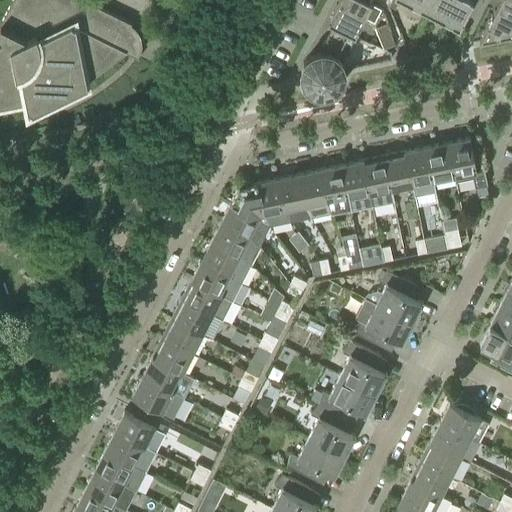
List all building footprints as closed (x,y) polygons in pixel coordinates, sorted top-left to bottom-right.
[(86,0),(11,0),(0,23),(0,108),(26,104),(27,109),(28,109),(31,110),(31,111),(87,84),(85,76),(121,49),(139,58),(139,57),(129,51),(132,46),(129,31),(124,27),(128,22),(130,23),(131,22),(86,0)] [(355,35),(365,16),(374,21),(380,7),(369,1),(368,2),(364,0),(337,0),(327,22),(332,25),(332,24),(355,35)] [(364,0),(368,2),(369,1),(369,0),(390,0),(388,5),(395,8),(398,0),(401,0),(426,12),(432,0),(364,0)] [(473,1),(470,0),(432,0),(426,12),(459,29),(473,1)] [(511,0),(499,0),(479,40),(511,33),(511,0)] [(374,28),(378,37),(390,32),(386,23),(374,28)] [(342,61),(355,35),(332,24),(332,25),(320,47),(321,50),(318,50),(316,51),(314,52),(311,53),(309,54),(307,56),(306,58),(304,60),(303,62),(302,64),(301,67),(301,69),(301,72),(301,75),(301,77),(302,80),(303,82),(304,84),(306,86),(309,89),(311,91),(312,92),(315,93),(317,93),(320,94),(322,94),(325,94),(327,94),(330,93),(332,92),(334,91),(337,89),(338,87),(340,86),(342,83),(343,81),(344,79),(344,76),(344,68),(342,61)] [(454,175),(455,181),(472,177),(474,186),(487,184),(483,167),(476,169),(475,164),(477,160),(477,156),(477,152),(476,149),(474,145),(470,143),(469,136),(447,141),(454,175)] [(433,179),(454,175),(447,141),(426,145),(433,179)] [(411,183),(412,183),(414,195),(435,191),(433,179),(426,145),(404,150),(411,183)] [(404,150),(383,154),(390,188),(411,183),(404,150)] [(393,200),(390,188),(383,154),(362,159),(369,192),(372,204),(393,200)] [(362,159),(341,163),(348,197),(351,208),(372,204),(369,192),(362,159)] [(320,168),(327,201),(331,212),(351,208),(348,197),(341,163),(320,168)] [(305,206),(310,216),(311,216),(331,212),(327,201),(320,168),(298,172),(305,206)] [(310,216),(305,206),(298,172),(277,176),(289,209),(292,220),(310,216)] [(292,220),(289,209),(277,176),(256,181),(263,215),(262,216),(269,225),(292,220)] [(262,216),(263,215),(256,181),(238,185),(230,201),(260,217),(262,216)] [(262,216),(260,217),(230,201),(220,220),(251,236),(259,245),(269,225),(262,216)] [(240,256),(250,262),(259,245),(251,236),(220,220),(210,239),(240,256)] [(443,230),(444,233),(445,239),(459,236),(457,227),(443,230)] [(423,238),(426,251),(447,247),(445,239),(444,233),(423,238)] [(459,236),(445,239),(447,247),(461,244),(459,236)] [(423,238),(414,240),(417,253),(426,251),(423,238)] [(250,262),(240,256),(210,239),(200,259),(231,275),(241,281),(250,262)] [(392,259),(389,245),(381,247),(383,260),(392,259)] [(372,248),(375,262),(383,260),(381,247),(372,248)] [(357,266),(354,252),(346,254),(349,268),(357,266)] [(337,256),(340,269),(349,268),(346,254),(337,256)] [(330,272),(327,258),(318,260),(321,273),(330,272)] [(241,281),(231,275),(200,259),(190,278),(231,299),(241,281)] [(310,261),(313,275),(321,273),(318,260),(310,261)] [(384,283),(376,301),(412,319),(422,301),(410,295),(416,284),(385,269),(377,280),(384,283)] [(293,275),(289,282),(302,289),(306,281),(293,275)] [(180,298),(211,313),(221,318),(231,299),(190,278),(180,298)] [(302,289),(289,282),(285,290),(298,296),(302,289)] [(511,285),(509,283),(499,303),(511,309),(511,285)] [(180,298),(171,317),(201,333),(211,313),(180,298)] [(277,307),(289,313),(293,306),(281,299),(277,307)] [(365,322),(358,318),(354,331),(384,347),(390,335),(401,341),(412,319),(376,301),(365,322)] [(511,309),(499,303),(489,322),(511,333),(511,309)] [(285,321),(289,313),(277,307),(273,315),(285,321)] [(171,317),(161,336),(192,352),(201,333),(171,317)] [(511,333),(489,322),(479,342),(494,349),(489,360),(511,372),(511,333)] [(257,346),(258,346),(269,352),(273,345),(277,337),(264,331),(261,339),(257,346)] [(161,336),(151,355),(182,371),(192,352),(161,336)] [(341,351),(348,354),(339,373),(375,391),(385,372),(374,366),(380,355),(349,340),(341,351)] [(263,363),(269,352),(258,346),(253,358),(263,363)] [(151,355),(141,375),(172,390),(182,371),(151,355)] [(245,369),(241,377),(254,383),(257,376),(245,369)] [(329,394),(322,390),(318,402),(348,417),(354,407),(365,412),(375,391),(339,373),(329,394)] [(162,410),(172,390),(141,375),(131,395),(162,410)] [(254,383),(241,377),(237,385),(250,391),(254,383)] [(266,408),(270,401),(259,395),(255,403),(266,408)] [(469,436),(470,435),(477,440),(488,421),(479,416),(474,413),(472,410),(469,407),(466,405),(463,403),(459,403),(455,404),(449,401),(439,421),(469,436)] [(310,413),(317,417),(308,436),(343,454),(354,434),(343,428),(348,417),(318,402),(318,403),(310,413)] [(225,408),(221,415),(234,422),(238,414),(225,408)] [(145,445),(154,450),(164,432),(155,427),(155,426),(123,410),(113,429),(145,445)] [(234,422),(221,415),(218,423),(230,429),(234,422)] [(429,440),(447,450),(459,456),(469,436),(439,421),(429,440)] [(154,450),(145,445),(113,429),(104,449),(145,470),(154,450)] [(316,480),(322,469),(333,474),(343,454),(308,436),(297,455),(290,452),(286,464),(316,480)] [(459,456),(447,450),(429,440),(419,459),(450,475),(459,456)] [(94,468),(125,484),(135,489),(145,470),(104,449),(94,468)] [(440,494),(450,475),(419,459),(409,479),(440,494)] [(194,470),(206,477),(210,469),(197,463),(194,470)] [(84,487),(125,508),(135,489),(125,484),(94,468),(84,487)] [(202,484),(206,477),(194,470),(190,478),(202,484)] [(274,484),(281,487),(272,506),(283,511),(313,511),(317,505),(306,499),(312,488),(282,473),(274,484)] [(409,479),(399,498),(426,511),(443,511),(450,499),(440,494),(409,479)] [(74,506),(85,511),(123,511),(125,508),(84,487),(74,506)] [(481,492),(477,499),(488,505),(492,497),(481,492)] [(511,497),(503,493),(499,500),(511,507),(511,505),(511,497)] [(426,511),(399,498),(392,511),(426,511)] [(202,500),(198,508),(206,511),(210,511),(213,505),(202,500)] [(508,511),(511,507),(499,500),(495,508),(503,511),(508,511)] [(178,501),(174,509),(179,511),(188,511),(190,508),(178,501)]
